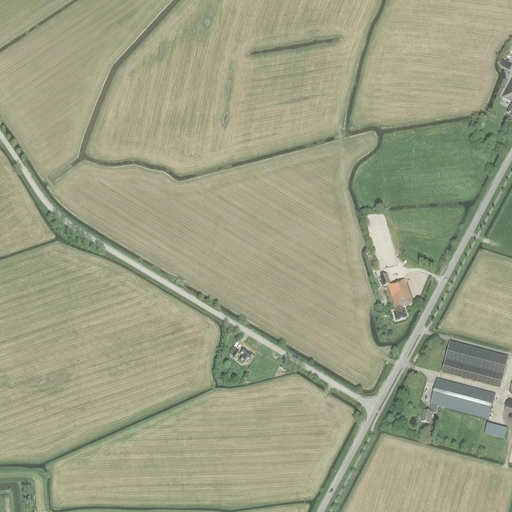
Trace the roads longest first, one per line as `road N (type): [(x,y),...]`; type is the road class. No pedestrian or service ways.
road 1 (tertiary): [(375,408),(74,228),(40,196),(0,134)]
road 2 (secondary): [(375,408),(511,155)]
